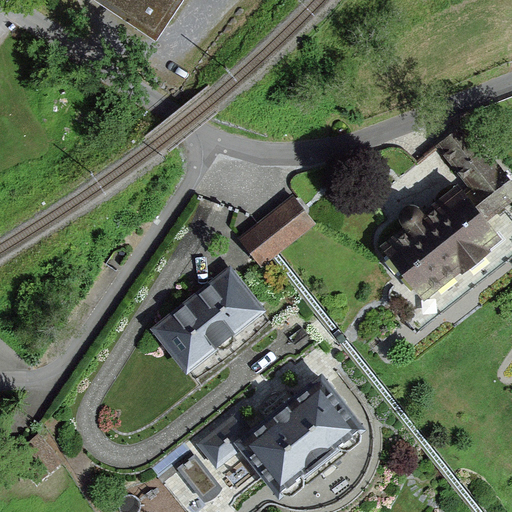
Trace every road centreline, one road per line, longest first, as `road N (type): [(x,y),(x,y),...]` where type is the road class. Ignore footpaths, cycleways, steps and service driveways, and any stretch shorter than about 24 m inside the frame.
road 1 (residential): [(215,138),(73,342),(43,362),(0,370)]
road 2 (residential): [(215,138),(285,153),(336,148),(511,84)]
road 3 (residential): [(0,0),(215,138)]
